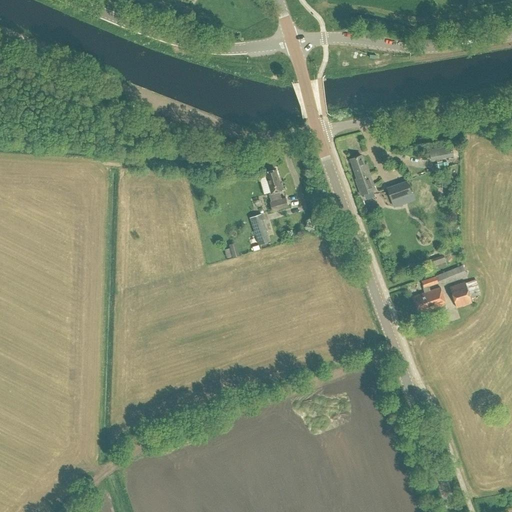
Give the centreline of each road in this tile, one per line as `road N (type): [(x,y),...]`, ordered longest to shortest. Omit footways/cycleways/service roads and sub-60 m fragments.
road 1 (tertiary): [(452,511),(316,129)]
road 2 (track): [(61,511),(142,438),(404,344)]
road 3 (unclassified): [(0,29),(241,136),(316,129)]
road 4 (tertiary): [(292,41),(207,49),(72,0)]
road 5 (tertiary): [(511,35),(425,48),(343,37),(292,41)]
road 6 (unclassified): [(511,96),(316,129)]
